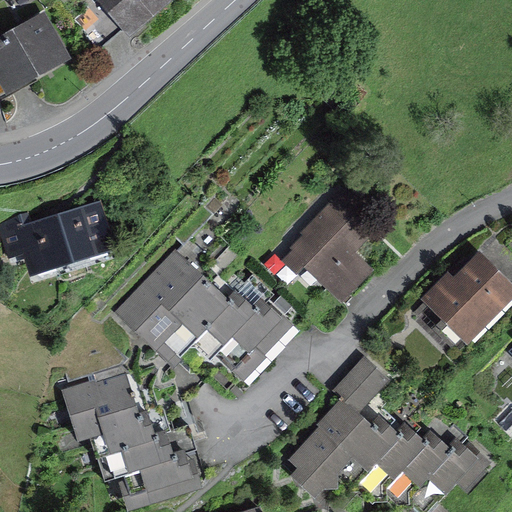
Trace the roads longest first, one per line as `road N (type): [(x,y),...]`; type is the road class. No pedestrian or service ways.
road 1 (residential): [(511,198),(466,220),(387,280),(295,380),(222,434)]
road 2 (secondary): [(0,162),(34,157),(103,122),(235,0)]
